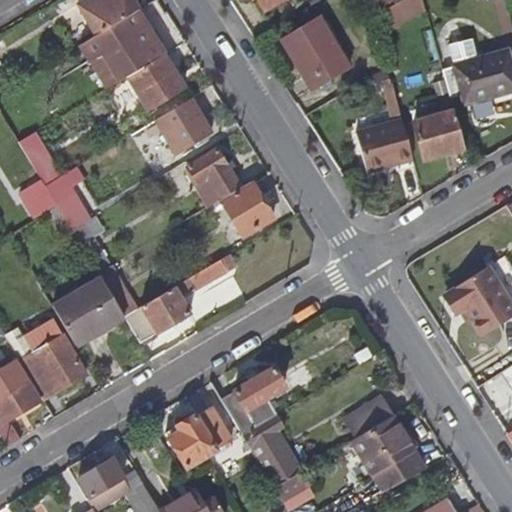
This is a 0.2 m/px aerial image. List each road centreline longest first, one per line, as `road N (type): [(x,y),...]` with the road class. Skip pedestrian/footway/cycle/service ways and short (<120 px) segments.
road 1 (residential): [(0,480),(358,264)]
road 2 (residential): [(190,0),(358,264)]
road 3 (residential): [(358,264),(511,503)]
road 4 (residential): [(511,173),(358,264)]
